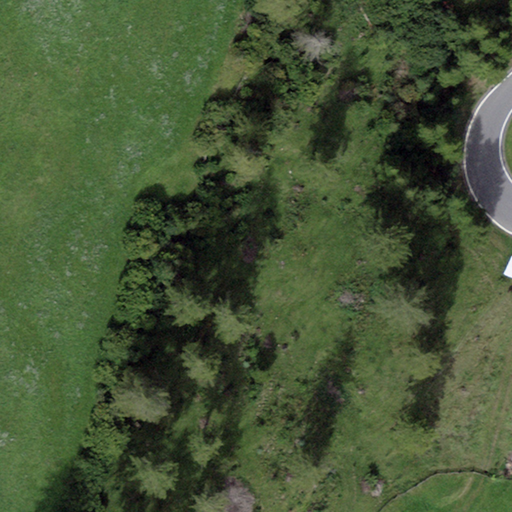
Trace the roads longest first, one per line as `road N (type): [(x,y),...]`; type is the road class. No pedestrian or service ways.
road 1 (track): [(467,511),(511,345)]
road 2 (unclassified): [(511,210),(483,164),(490,116),(511,89)]
